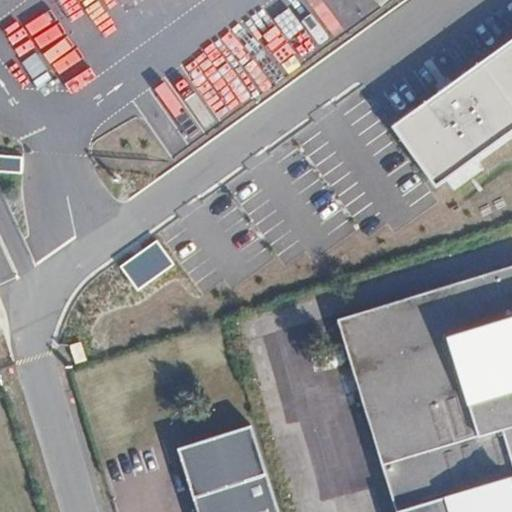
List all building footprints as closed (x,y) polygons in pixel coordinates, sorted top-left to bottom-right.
[(511,34),(392,122),(437,187),(511,130),(511,34)] [(24,157),(0,155),(0,172),(22,174),(24,157)] [(157,240),(121,265),(138,291),(175,264),(157,240)] [(511,511),(511,272),(324,332),(378,511),(511,511)] [(278,511),(252,425),(177,449),(197,511),(278,511)]
